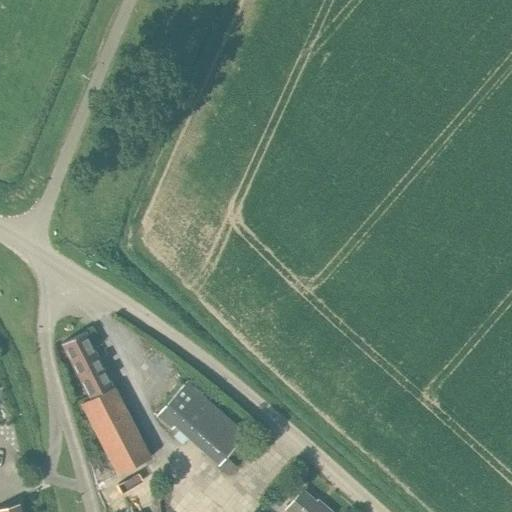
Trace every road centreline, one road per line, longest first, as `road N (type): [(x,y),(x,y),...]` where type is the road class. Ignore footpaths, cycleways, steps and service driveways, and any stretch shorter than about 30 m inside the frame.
road 1 (unclassified): [(378,511),(205,358),(49,260)]
road 2 (unclassified): [(25,246),(127,0)]
road 3 (residential): [(92,511),(45,353),(49,260)]
